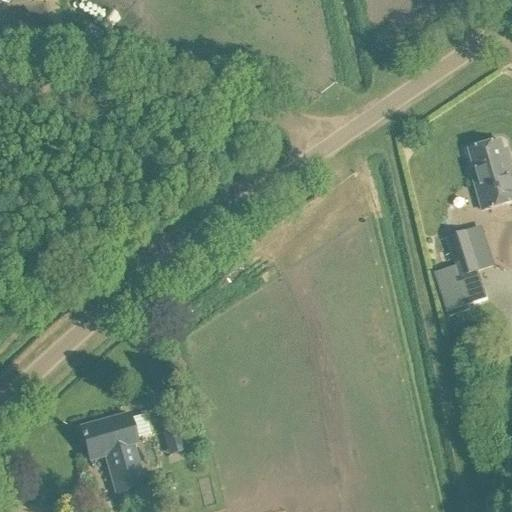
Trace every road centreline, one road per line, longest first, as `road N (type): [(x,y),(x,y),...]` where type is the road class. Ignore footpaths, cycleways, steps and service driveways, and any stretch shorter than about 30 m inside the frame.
road 1 (unclassified): [(0,423),(44,378),(366,126),(511,24)]
road 2 (track): [(366,126),(0,91)]
